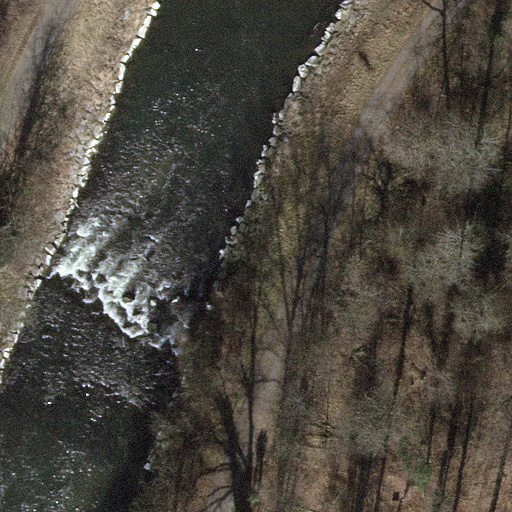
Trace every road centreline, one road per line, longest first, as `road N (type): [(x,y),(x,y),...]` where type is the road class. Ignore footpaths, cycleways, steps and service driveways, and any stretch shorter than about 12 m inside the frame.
road 1 (track): [(238,455),(395,78),(455,0)]
road 2 (track): [(65,0),(0,137)]
